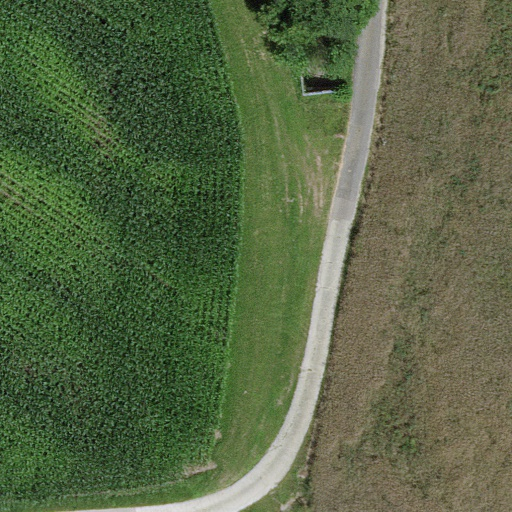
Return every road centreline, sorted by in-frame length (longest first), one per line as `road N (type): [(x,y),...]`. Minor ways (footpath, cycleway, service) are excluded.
road 1 (track): [(227,511),(270,485),(292,451),(311,395),(342,218)]
road 2 (track): [(372,0),(342,218)]
